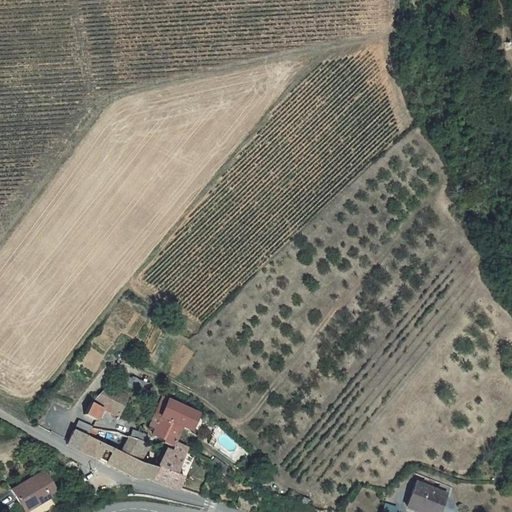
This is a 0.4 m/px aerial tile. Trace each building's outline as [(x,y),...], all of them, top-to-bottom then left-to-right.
[(90,403),(84,415),(96,421),(102,409),(119,416),(128,398),(107,387),(90,403)] [(164,440),(163,444),(173,448),(175,444),(182,428),(190,431),(198,415),(162,399),(149,427),(154,429),(152,435),(164,440)] [(91,427),(78,421),(73,431),(86,437),(91,427)] [(130,438),(129,438),(120,454),(92,441),(97,429),(91,427),(86,437),(73,431),(66,445),(135,479),(145,480),(141,468),(140,464),(138,464),(148,448),(149,444),(145,443),(130,438)] [(133,432),(130,438),(145,443),(147,436),(133,432)] [(216,441),(211,438),(208,444),(212,448),(216,441)] [(141,468),(145,480),(151,481),(177,490),(183,478),(175,475),(187,449),(175,444),(173,448),(170,453),(166,451),(163,456),(159,464),(156,470),(141,468)] [(226,470),(217,463),(213,467),(223,475),(226,470)] [(12,491),(22,508),(29,504),(31,509),(50,498),(48,495),(55,491),(44,472),(12,491)] [(438,511),(445,495),(448,496),(451,489),(441,484),(438,492),(417,484),(407,508),(416,511),(438,511)] [(438,511),(441,511),(448,496),(445,495),(438,511)] [(236,508),(250,511),(254,511),(257,503),(239,497),(236,508)]
